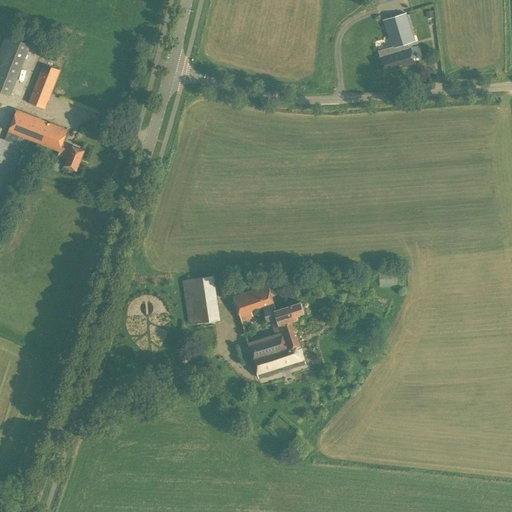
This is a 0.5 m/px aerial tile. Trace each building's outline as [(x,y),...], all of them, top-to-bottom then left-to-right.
[(380,51),(381,56),(381,57),(385,72),(414,63),(410,48),(408,48),(407,44),(414,41),(406,13),(383,20),(392,47),(380,51)] [(0,48),(0,91),(11,95),(31,45),(5,35),(0,48)] [(43,64),(28,102),(45,109),(60,70),(43,64)] [(25,154),(30,140),(59,151),(55,160),(65,164),(64,165),(76,170),(84,150),(72,145),(63,142),(67,129),(17,109),(5,139),(0,137),(0,205),(21,153),(25,154)] [(213,276),(182,280),(188,324),(220,320),(213,276)] [(263,305),(265,310),(275,307),(268,285),(260,288),(263,296),(256,298),(258,307),(263,305)] [(252,317),(249,310),(258,307),(256,298),(263,296),(260,288),(234,297),(242,321),(252,317)] [(276,310),(275,307),(265,310),(267,317),(264,318),(266,326),(274,324),(276,328),(283,326),(282,324),(291,321),(297,319),(298,317),(297,314),(304,312),(300,302),(276,310)] [(306,364),(300,345),(291,321),(282,324),(283,326),(276,328),(277,333),(248,342),(259,378),(306,364)]
